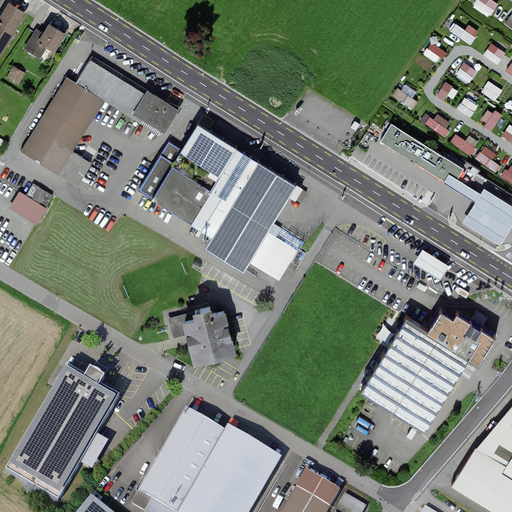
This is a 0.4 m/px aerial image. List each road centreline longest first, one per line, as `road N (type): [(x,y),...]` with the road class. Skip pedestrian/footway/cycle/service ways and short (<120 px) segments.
road 1 (primary): [(511,278),(70,0)]
road 2 (residential): [(400,504),(0,271)]
road 3 (residential): [(400,504),(511,372)]
